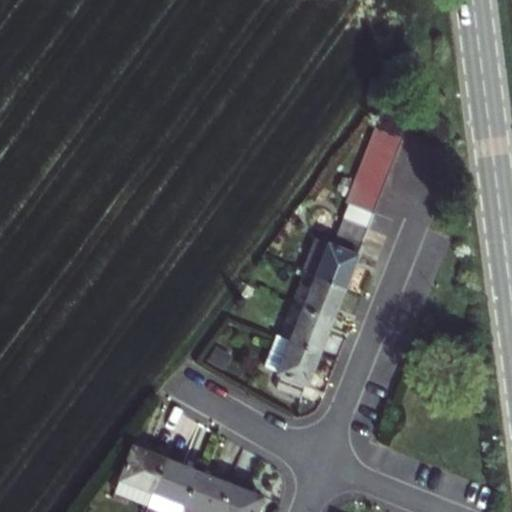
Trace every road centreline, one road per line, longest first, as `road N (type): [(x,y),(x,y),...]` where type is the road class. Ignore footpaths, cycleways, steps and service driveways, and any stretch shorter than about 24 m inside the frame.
road 1 (residential): [(322,462),(433,170)]
road 2 (tertiary): [(511,307),(472,0)]
road 3 (residential): [(178,380),(322,462)]
road 4 (residential): [(322,462),(445,511)]
